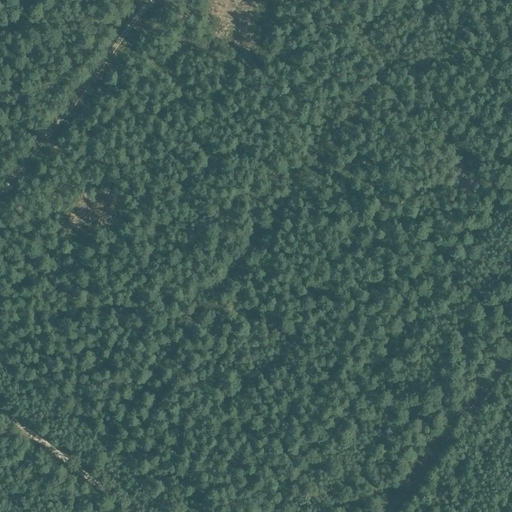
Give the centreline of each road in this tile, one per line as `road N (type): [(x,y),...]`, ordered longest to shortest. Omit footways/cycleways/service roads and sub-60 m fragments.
road 1 (track): [(151,0),(0,186)]
road 2 (track): [(511,349),(389,511)]
road 3 (track): [(0,406),(136,511)]
